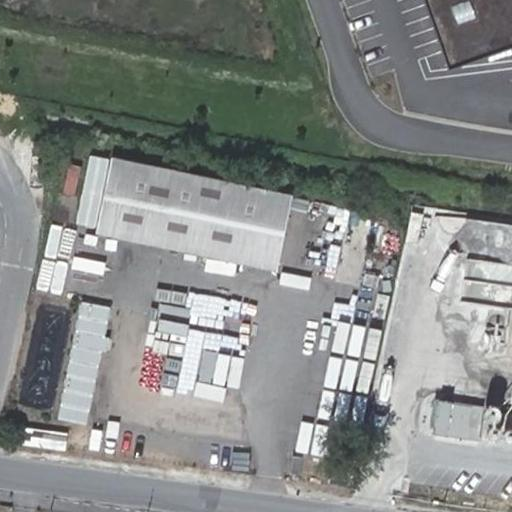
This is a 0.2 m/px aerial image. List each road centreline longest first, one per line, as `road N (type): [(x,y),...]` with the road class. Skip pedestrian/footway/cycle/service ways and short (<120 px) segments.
road 1 (tertiary): [(0,473),(280,511)]
road 2 (unknown): [(0,196),(12,206),(18,236),(0,398)]
road 3 (unknown): [(389,443),(418,287)]
road 4 (unknown): [(389,443),(511,453)]
